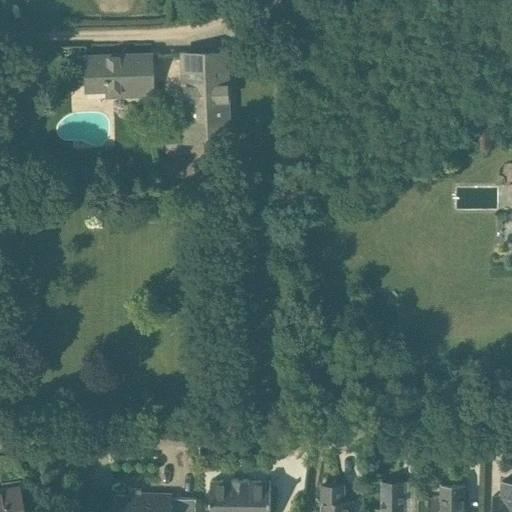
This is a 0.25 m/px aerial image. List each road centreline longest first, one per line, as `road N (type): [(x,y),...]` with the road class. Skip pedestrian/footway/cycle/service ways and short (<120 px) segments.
road 1 (residential): [(0,444),(511,437)]
road 2 (track): [(0,40),(167,36),(309,0)]
